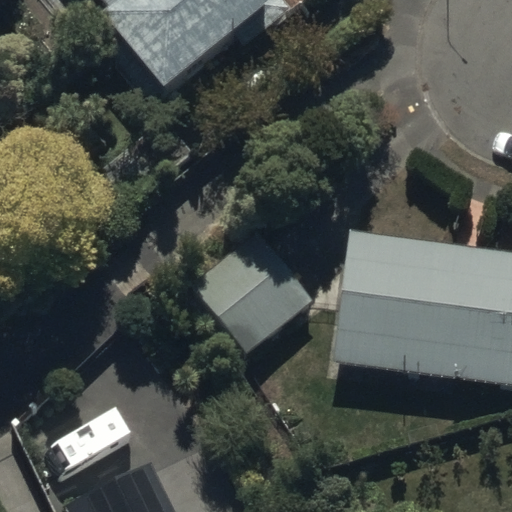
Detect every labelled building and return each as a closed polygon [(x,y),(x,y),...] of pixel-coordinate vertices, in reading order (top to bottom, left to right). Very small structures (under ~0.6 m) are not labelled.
[(163,0),(75,0),(91,17),(96,13),(118,38),(163,0)] [(173,0),(97,65),(160,138),(274,40),(239,0),(173,0)] [(163,140),(99,191),(130,229),(194,179),(163,140)] [(511,254),(347,234),(331,367),(511,389),(511,254)] [(312,322),(253,248),(186,301),(245,375),(312,322)] [(171,511),(147,464),(60,507),(62,511),(171,511)]
